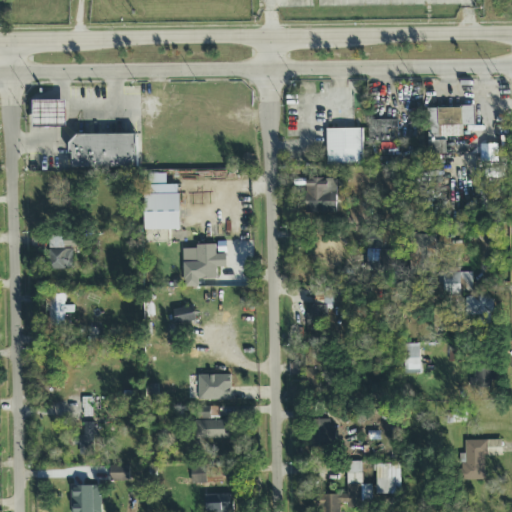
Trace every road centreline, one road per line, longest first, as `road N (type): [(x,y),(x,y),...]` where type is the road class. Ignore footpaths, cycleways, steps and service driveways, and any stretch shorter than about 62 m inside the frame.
road 1 (secondary): [(0,72),(511,68)]
road 2 (residential): [(270,37),(278,511)]
road 3 (residential): [(11,40),(20,511)]
road 4 (secondary): [(270,37),(74,39)]
road 5 (secondary): [(511,37),(332,37)]
